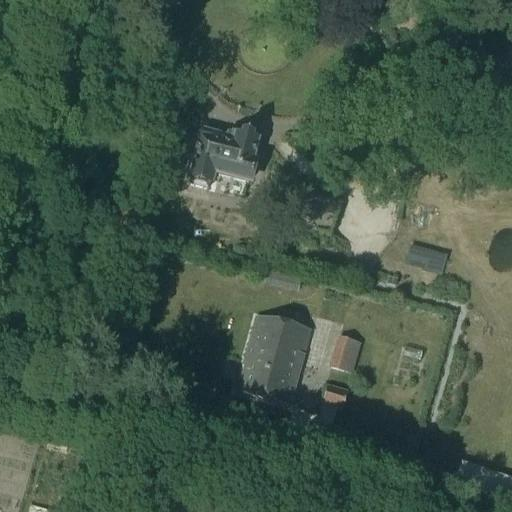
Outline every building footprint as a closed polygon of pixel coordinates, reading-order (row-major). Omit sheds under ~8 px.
[(235,140),(202,132),(190,178),(191,179),(189,186),(206,190),(208,183),(210,184),(212,174),(248,183),(253,164),(250,163),(255,144),(248,142),(249,138),(242,136),(241,140),(235,139),(235,140)] [(126,225),(129,212),(113,208),(110,221),(126,225)] [(263,282),(296,291),(300,277),(267,268),(263,282)] [(388,278),(386,285),(395,288),(397,281),(388,278)] [(290,408),(310,332),(255,318),(242,367),(244,367),(241,379),(239,379),(235,393),(290,408)] [(349,375),(357,345),(339,339),(330,370),(349,375)] [(345,399),(347,394),(326,388),(321,404),(342,410),(343,406),(345,399)] [(345,399),(343,406),(350,408),(352,401),(345,399)] [(511,510),(511,487),(462,471),(455,492),(511,510)] [(73,511),(77,498),(63,495),(59,511),(73,511)]
